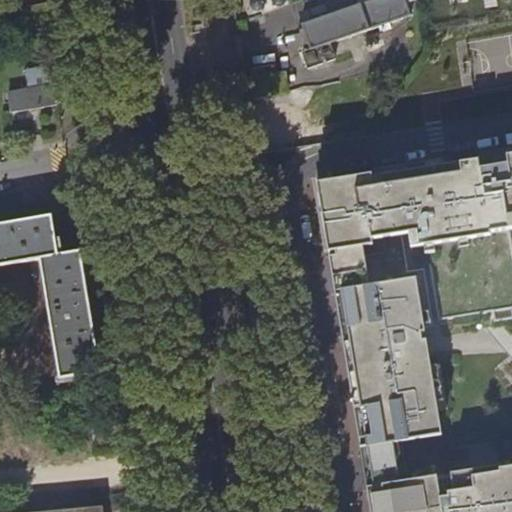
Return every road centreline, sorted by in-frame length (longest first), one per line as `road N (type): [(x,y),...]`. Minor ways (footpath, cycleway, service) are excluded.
road 1 (primary): [(130,0),(217,511)]
road 2 (primary): [(250,511),(171,0)]
road 3 (residential): [(281,168),(511,126)]
